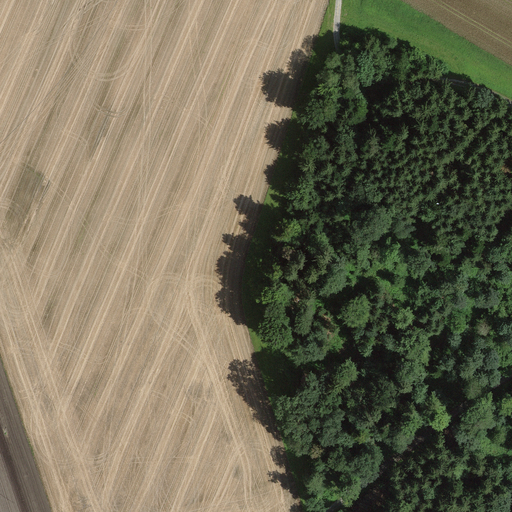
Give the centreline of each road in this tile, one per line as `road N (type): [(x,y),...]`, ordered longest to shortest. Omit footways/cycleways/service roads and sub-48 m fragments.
road 1 (track): [(511,374),(328,511)]
road 2 (track): [(511,101),(344,33),(338,0)]
